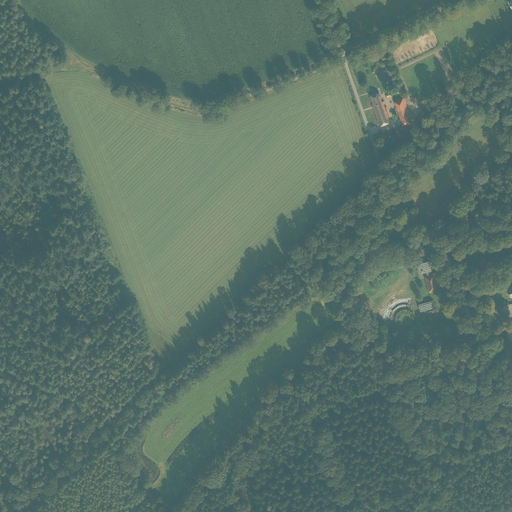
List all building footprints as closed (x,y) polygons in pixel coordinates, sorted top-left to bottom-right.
[(378,92),(374,94),(370,96),(373,105),(372,105),(375,114),(386,111),(383,103),(384,103),(384,101),(382,102),(378,92)] [(403,97),(394,101),(403,126),(412,122),(403,97)] [(386,111),(375,114),(379,124),(389,120),(386,111)] [(428,260),(417,263),(420,271),(425,270),(427,275),(426,276),(430,292),(431,294),(437,293),(436,291),(438,290),(434,273),(429,275),(427,269),(430,268),(428,260)] [(432,301),(421,304),(423,310),(433,307),(432,301)]
